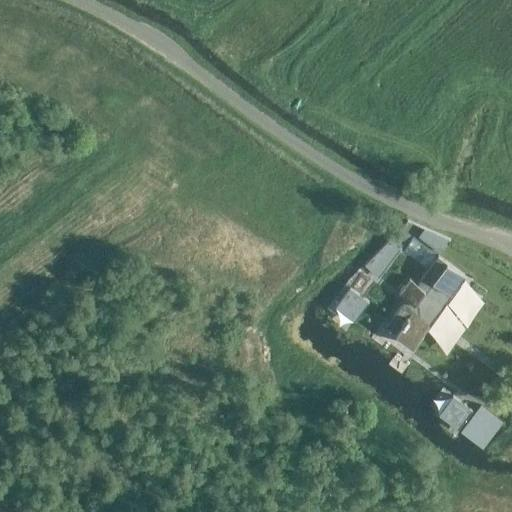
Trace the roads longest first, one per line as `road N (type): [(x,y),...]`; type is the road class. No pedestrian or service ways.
road 1 (tertiary): [(511,251),(350,179),(157,42),(77,0)]
road 2 (track): [(450,226),(433,174),(295,104),(283,81),(286,64)]
